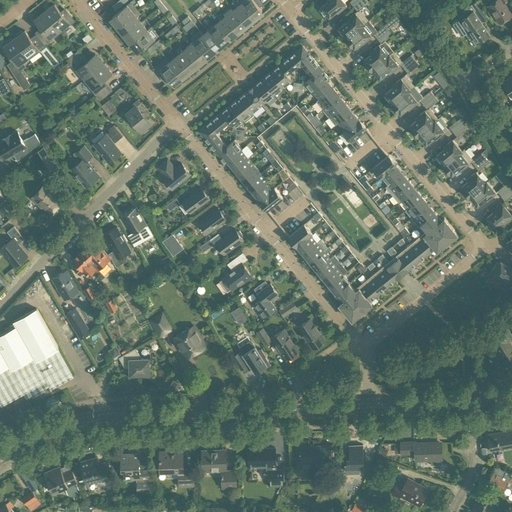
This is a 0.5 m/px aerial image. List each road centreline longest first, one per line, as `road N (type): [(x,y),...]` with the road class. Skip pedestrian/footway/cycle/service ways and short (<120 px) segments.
road 1 (residential): [(364,349),(479,248),(285,6)]
road 2 (tertiary): [(0,455),(37,435),(100,419),(368,408)]
road 3 (residential): [(364,349),(176,119)]
road 4 (residential): [(0,306),(176,119)]
road 5 (residential): [(176,119),(74,0)]
road 6 (tertiary): [(368,408),(511,392)]
